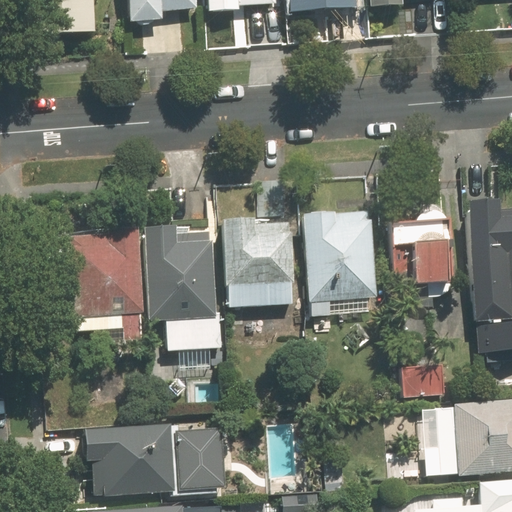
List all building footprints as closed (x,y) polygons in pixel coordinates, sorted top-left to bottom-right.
[(95,4),(95,0),(24,0),(27,41),(86,38),(84,5),(95,4)] [(191,13),(190,0),(120,0),(122,26),(157,25),(157,15),(191,13)] [(249,46),(277,44),(274,0),(204,0),(206,18),(236,16),(235,7),(247,6),(249,46)] [(323,45),(356,43),(353,0),(284,0),(285,16),(321,15),(323,45)] [(366,0),(368,13),(400,11),(399,0),(366,0)] [(495,336),(493,323),(511,321),(511,195),(502,196),(503,202),(461,206),(473,338),(495,336)] [(455,302),(445,201),(406,205),(408,223),(386,225),(391,281),(410,279),(413,306),(455,302)] [(322,318),(375,314),(366,210),(299,216),(308,333),(323,331),(322,318)] [(286,218),(254,221),(216,224),(222,308),(292,303),(286,218)] [(123,343),(138,342),(129,227),(96,229),(97,237),(59,240),(66,323),(77,322),(78,334),(122,330),(123,343)] [(210,313),(207,241),(170,242),(169,228),(140,230),(144,324),(162,323),(163,354),(220,351),(218,313),(210,313)] [(92,382),(89,352),(46,355),(51,429),(76,427),(73,383),(92,382)] [(439,365),(395,368),(397,399),(442,396),(439,365)] [(511,406),(434,412),(438,476),(511,471),(511,406)] [(223,425),(76,434),(78,466),(87,465),(89,503),(227,494),(223,425)] [(511,511),(511,480),(471,483),(472,496),(380,501),(380,511),(511,511)] [(304,511),(305,497),(279,494),(277,511),(304,511)]
